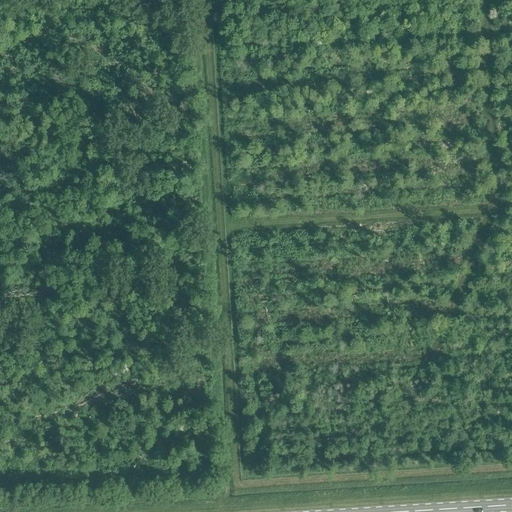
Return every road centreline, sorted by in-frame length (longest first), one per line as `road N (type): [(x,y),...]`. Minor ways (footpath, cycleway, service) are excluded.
road 1 (track): [(231,355),(240,485),(511,467)]
road 2 (primary): [(372,511),(511,503)]
